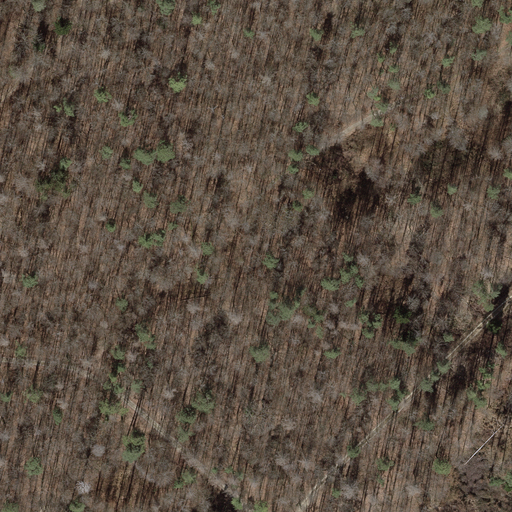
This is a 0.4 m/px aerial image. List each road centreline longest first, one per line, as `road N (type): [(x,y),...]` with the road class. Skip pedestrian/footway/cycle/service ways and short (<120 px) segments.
road 1 (track): [(91,372),(118,325),(303,155),(511,43)]
road 2 (track): [(256,511),(91,372),(0,356)]
road 3 (track): [(296,511),(511,299)]
road 4 (track): [(0,101),(83,3),(94,0)]
